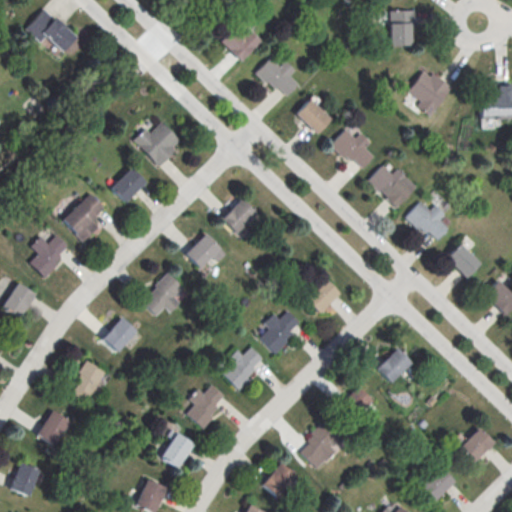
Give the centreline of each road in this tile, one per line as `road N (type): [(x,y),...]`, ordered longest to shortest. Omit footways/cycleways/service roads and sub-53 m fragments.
road 1 (residential): [(152,63),(511,409)]
road 2 (residential): [(511,371),(172,46)]
road 3 (residential): [(0,409),(76,301),(257,124)]
road 4 (residential): [(189,511),(223,458),(409,274)]
road 5 (residential): [(458,23),(465,37),(480,42),(494,35),(499,20),(492,6),(477,2),(458,23)]
